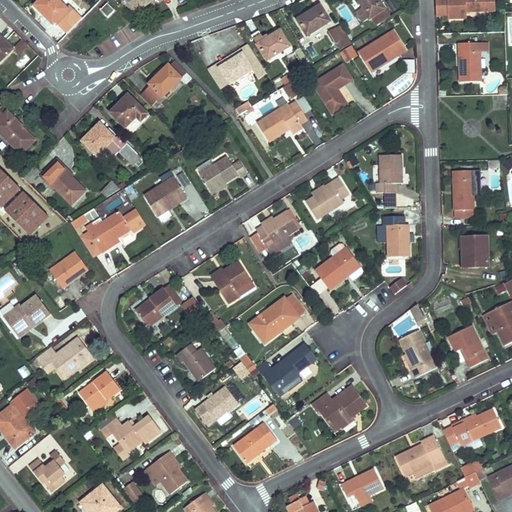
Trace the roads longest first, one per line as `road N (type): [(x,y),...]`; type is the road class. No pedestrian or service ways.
road 1 (residential): [(426,100),(412,101),(116,287),(110,326),(244,503)]
road 2 (residential): [(426,100),(434,281),(378,320),(369,341),(397,422)]
road 3 (residential): [(2,0),(68,74),(112,65),(141,42),(256,0)]
road 4 (residential): [(397,422),(244,503)]
road 5 (residential): [(511,368),(397,422)]
